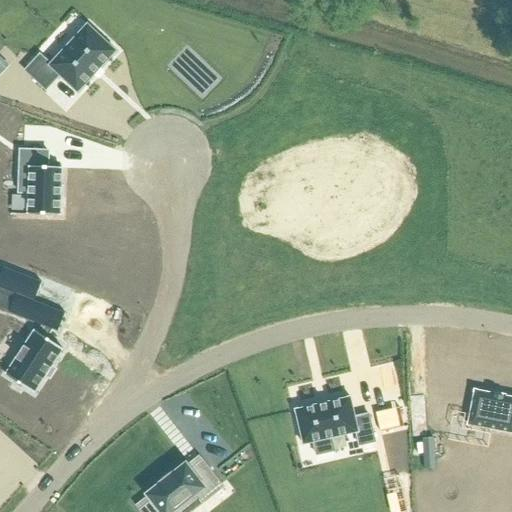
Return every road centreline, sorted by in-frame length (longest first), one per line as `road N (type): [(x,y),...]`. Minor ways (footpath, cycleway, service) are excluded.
road 1 (unclassified): [(123,411),(247,345),(329,323),(413,315),(511,324)]
road 2 (unclassified): [(175,239),(200,154),(173,127),(151,128),(134,142),(131,174),(167,220)]
road 3 (unclassified): [(123,411),(121,388),(165,303),(175,239)]
road 4 (unclassified): [(27,511),(123,411)]
